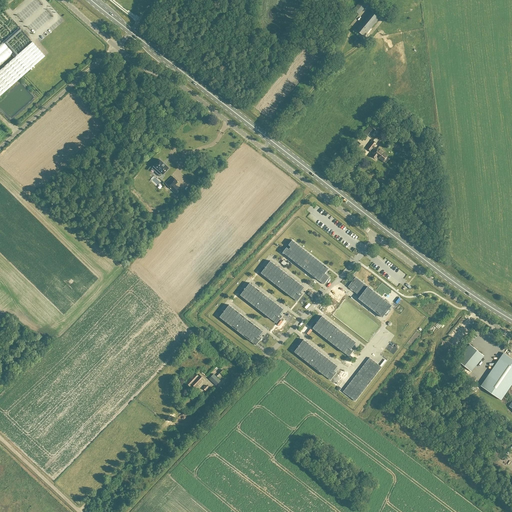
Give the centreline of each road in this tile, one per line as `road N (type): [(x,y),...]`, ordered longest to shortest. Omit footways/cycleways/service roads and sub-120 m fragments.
road 1 (unclassified): [(511,337),(181,85),(115,47)]
road 2 (primary): [(511,321),(130,31)]
road 3 (track): [(263,360),(197,420),(163,424),(80,511)]
road 4 (unclassified): [(0,146),(115,47)]
